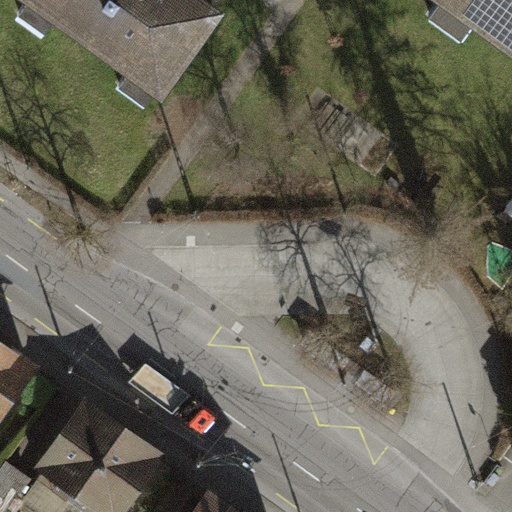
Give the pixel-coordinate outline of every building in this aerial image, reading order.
[(150,91),(159,97),(223,9),(210,0),(20,0),(14,9),(41,29),(49,18),(125,72),(119,80),(145,98),(150,91)] [(511,0),(432,0),(426,10),(462,35),(470,24),(511,55),(511,0)] [(0,340),(0,418),(37,368),(0,340)] [(97,411),(48,480),(53,484),(36,508),(42,511),(81,511),(85,507),(92,511),(138,511),(172,464),(97,411)] [(0,511),(23,511),(42,487),(18,469),(0,492),(0,511)] [(228,511),(212,500),(202,511),(228,511)]
